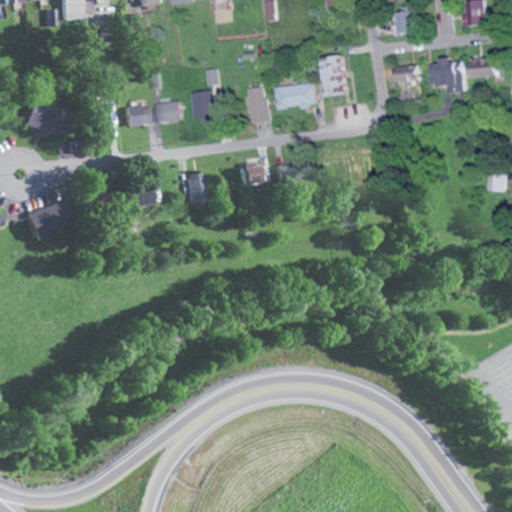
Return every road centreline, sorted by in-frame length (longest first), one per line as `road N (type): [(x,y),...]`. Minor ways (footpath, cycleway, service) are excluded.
road 1 (trunk): [(476,511),(425,444),(387,410),(343,388),(295,381),(220,400),(69,498),(26,501),(0,493)]
road 2 (residential): [(47,164),(366,126),(381,98),(365,0)]
road 3 (trunk): [(148,511),(167,466),(214,420),(244,405),(307,395),(368,413),(393,430),(458,511)]
